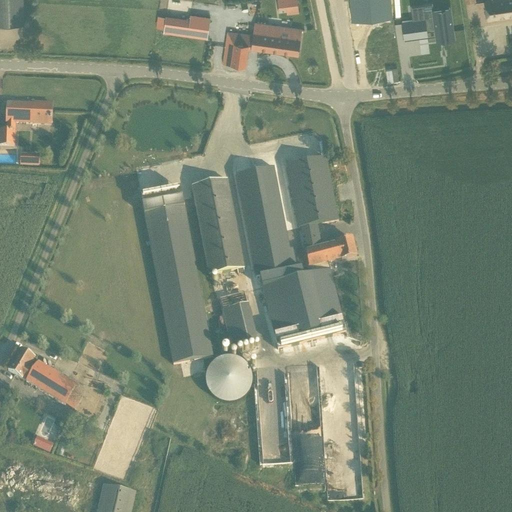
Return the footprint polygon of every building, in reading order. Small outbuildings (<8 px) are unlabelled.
[(0,0),(0,25),(24,24),(22,0),(0,0)] [(349,0),(351,15),(368,14),(366,0),(349,0)] [(511,0),(487,0),(485,0),(488,19),(511,15),(511,0)] [(414,20),(402,21),(404,38),(404,39),(405,39),(405,38),(427,35),(426,31),(426,30),(434,29),(434,30),(435,34),(435,35),(436,39),(436,37),(444,36),(444,38),(452,37),(448,7),(436,9),(432,10),(426,11),(413,13),(414,20)] [(166,15),(163,32),(164,32),(187,35),(207,38),(210,17),(190,14),(189,18),(166,15)] [(290,27),(284,27),(261,23),(255,23),(254,22),(252,35),(227,31),(222,64),(245,67),(248,47),(298,54),(302,29),(290,27)] [(14,124),(51,125),(52,104),(34,104),(34,106),(8,104),(7,123),(8,123),(7,131),(0,131),(0,146),(14,147),(15,132),(14,132),(14,124)] [(20,154),(20,166),(40,167),(40,155),(20,154)] [(317,226),(338,222),(326,159),(286,166),(299,229),(301,229),(302,234),(318,231),(317,226)] [(273,167),(236,175),(256,278),(294,270),(273,167)] [(209,276),(244,270),(227,181),(192,187),(209,276)] [(212,358),(180,190),(141,197),(173,365),(212,358)] [(337,244),(315,249),(296,254),(300,271),(327,264),(341,261),(356,257),(352,240),(337,243),(337,244)] [(331,271),(263,288),(278,351),(346,334),(331,271)] [(232,351),(258,345),(248,305),(245,306),(244,303),(238,304),(238,308),(223,312),(232,351)] [(30,368),(35,359),(21,350),(8,372),(65,407),(77,387),(38,363),(33,370),(30,368)] [(246,405),(253,364),(213,358),(207,399),(246,405)] [(65,424),(56,420),(54,426),(62,429),(65,424)] [(104,486),(100,500),(97,511),(132,511),(137,493),(136,493),(128,491),(104,486)] [(0,496),(0,511),(70,511),(70,510),(0,496)]
